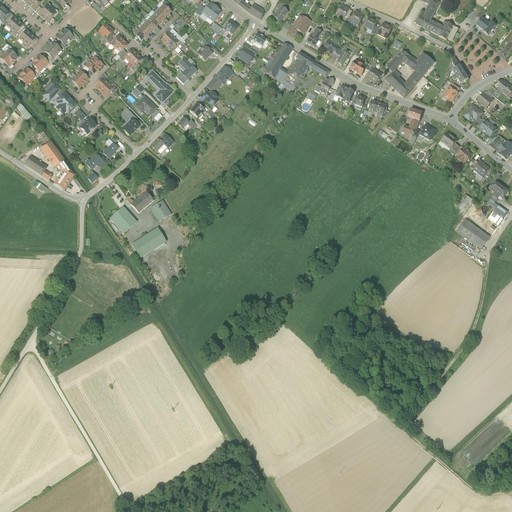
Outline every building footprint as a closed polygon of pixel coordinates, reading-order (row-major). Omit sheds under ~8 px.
[(34,11),(38,7),(44,1),(42,0),(27,0),(25,3),(28,6),(27,6),(30,8),(34,11)] [(54,0),(65,10),(67,7),(66,5),(68,3),(66,1),(66,0),(54,0)] [(97,3),(103,8),(103,9),(108,4),(104,0),(95,0),(96,1),(97,3)] [(230,0),(242,9),(245,12),(260,21),(264,12),(253,5),(251,9),(241,2),(242,0),(252,0),(255,1),(255,0),(230,0)] [(440,3),(433,0),(431,0),(429,6),(423,18),(421,17),(416,26),(438,37),(447,42),(448,39),(453,42),(459,30),(454,28),(454,27),(444,22),(442,26),(431,21),(440,3)] [(288,13),(282,8),(285,5),(282,2),(276,9),(279,11),(274,16),(272,14),(269,17),(271,20),(273,18),(279,23),(288,13)] [(95,6),(93,4),(91,6),(98,13),(100,11),(95,6)] [(44,20),(48,24),(52,19),(58,13),(48,5),(43,11),(39,16),(41,18),(43,20),(44,20)] [(208,19),(216,9),(213,7),(212,7),(211,6),(209,5),(202,14),(208,19)] [(159,10),(167,18),(168,19),(170,17),(169,16),(171,13),(167,10),(164,6),(159,10)] [(349,11),(342,7),(337,16),(344,20),(345,18),(349,12),(349,11)] [(208,19),(213,23),(220,14),(219,12),(217,11),(218,10),(216,9),(208,19)] [(5,10),(0,15),(0,20),(2,22),(4,20),(9,14),(8,13),(5,10)] [(155,15),(164,23),(166,21),(165,20),(167,18),(159,10),(155,15)] [(486,14),(482,11),(477,18),(481,21),(486,14)] [(6,22),(12,15),(9,12),(8,13),(9,14),(4,20),(6,22)] [(364,17),(356,13),(352,19),(353,19),(348,27),(353,29),(354,29),(356,25),(359,27),(364,17)] [(15,18),(12,15),(6,22),(8,24),(14,18),(15,19),(15,18)] [(151,19),(158,26),(161,24),(162,25),(164,23),(155,15),(151,19)] [(300,17),(294,29),(292,28),(287,35),(292,39),(294,36),(292,34),(294,30),(304,35),(310,23),(300,17)] [(15,19),(14,18),(8,24),(6,26),(11,30),(18,22),(15,19)] [(147,23),(155,32),(157,29),(156,28),(158,26),(151,19),(147,23)] [(376,28),(378,23),(370,19),(365,28),(373,32),(376,28)] [(230,21),(220,34),(224,37),(224,38),(228,41),(239,28),(230,21)] [(490,27),(482,21),(477,27),(485,33),(484,34),(489,38),(496,28),(491,25),(490,27)] [(22,25),(18,22),(11,30),(15,35),(18,32),(23,26),(22,25)] [(143,27),(150,35),(152,33),(153,34),(155,32),(147,23),(143,27)] [(282,28),(288,31),(291,26),(286,23),(282,28)] [(26,27),(23,25),(22,25),(23,26),(18,32),(20,34),(25,29),(26,27)] [(113,32),(106,25),(99,33),(106,40),(112,34),(113,32)] [(392,29),(384,25),(382,29),(378,35),(379,35),(378,37),(377,37),(377,39),(385,43),(387,39),(387,40),(392,30),(392,29)] [(138,32),(147,40),(149,38),(148,37),(150,35),(143,27),(138,32)] [(163,34),(166,36),(169,34),(172,31),(169,28),(163,34)] [(28,31),(25,29),(20,34),(19,35),(21,37),(26,31),(27,32),(28,31)] [(62,44),(65,46),(73,38),(71,35),(65,30),(63,33),(62,32),(59,35),(60,36),(57,38),(62,44)] [(306,43),(314,48),(319,41),(322,44),(325,35),(316,30),(314,33),(315,33),(312,37),(311,36),(306,43)] [(24,44),(31,35),(27,32),(26,31),(21,37),(19,40),(24,44)] [(179,41),(182,44),(183,42),(172,31),(169,34),(173,38),(178,43),(179,41)] [(138,32),(134,36),(138,39),(142,43),(144,41),(145,42),(147,40),(138,32)] [(73,33),(71,35),(73,38),(77,42),(79,39),(73,33)] [(111,39),(114,36),(112,34),(106,40),(105,40),(106,41),(103,45),(104,46),(107,43),(111,39)] [(166,46),(173,38),(169,34),(166,36),(161,41),(166,46)] [(252,49),(258,53),(261,47),(262,47),(266,40),(257,34),(252,41),(255,43),(252,49)] [(35,39),(31,35),(24,44),(28,48),(30,45),(36,40),(35,39)] [(114,41),(111,45),(115,49),(123,42),(118,37),(114,41)] [(35,38),(35,39),(36,40),(30,45),(33,47),(39,41),(35,38)] [(175,46),(178,43),(173,38),(166,46),(170,51),(175,46)] [(201,43),(206,47),(208,44),(202,38),(198,42),(200,44),(201,43)] [(53,43),(59,49),(61,47),(60,46),(55,41),(52,44),(53,43)] [(123,42),(115,49),(120,54),(123,51),(127,46),(123,42)] [(338,56),(341,52),(330,45),(331,44),(327,42),(322,50),(325,51),(323,54),(326,56),(327,55),(328,56),(328,57),(330,58),(333,53),(338,56)] [(49,48),(57,56),(61,51),(59,49),(53,43),(52,44),(49,48)] [(255,57),(258,53),(252,49),(244,44),(242,48),(244,49),(254,56),(255,57)] [(274,80),(293,92),(298,85),(286,75),(280,71),(293,50),(284,45),(265,74),(274,80)] [(341,52),(338,56),(341,58),(344,53),(348,47),(345,45),(341,52)] [(205,47),(198,55),(205,61),(212,54),(205,47)] [(49,57),(53,60),(57,56),(49,48),(45,52),(49,57)] [(253,57),(254,56),(244,49),(242,53),(240,52),(238,54),(240,55),(238,58),(242,61),(248,64),(249,63),(252,62),(253,60),(253,57)] [(5,55),(13,63),(16,61),(18,59),(13,54),(9,50),(5,55)] [(120,54),(117,56),(120,59),(126,53),(123,51),(120,54)] [(128,55),(125,58),(126,60),(130,63),(137,56),(132,51),(128,55)] [(403,63),(411,69),(417,62),(403,52),(397,58),(403,63)] [(126,53),(120,59),(119,59),(123,63),(126,60),(125,58),(128,55),(126,53)] [(344,53),(341,58),(337,63),(343,66),(349,56),(344,53)] [(415,72),(422,78),(435,63),(423,54),(417,62),(411,69),(415,72)] [(0,59),(4,63),(9,67),(11,65),(11,66),(13,63),(5,55),(0,59)] [(299,55),(296,60),(297,61),(309,68),(320,75),(324,77),(326,79),(329,74),(324,70),(299,55)] [(35,60),(44,69),(48,64),(45,61),(40,56),(38,58),(35,60)] [(137,56),(130,63),(133,67),(134,68),(138,65),(142,60),(137,56)] [(99,62),(95,58),(90,63),(98,70),(102,66),(99,62)] [(387,68),(393,73),(395,71),(403,63),(397,58),(387,68)] [(452,71),(460,67),(454,58),(450,67),(452,71)] [(182,75),(187,80),(194,73),(195,74),(197,72),(194,68),(191,66),(187,62),(184,59),(179,64),(186,70),(182,75)] [(36,70),(39,73),(40,73),(44,69),(35,60),(33,63),(31,65),(36,70)] [(191,66),(194,68),(196,66),(190,60),(187,62),(191,66)] [(248,64),(242,61),(240,64),(247,70),(249,68),(248,64)] [(297,61),(286,75),(298,85),(308,72),(307,71),(309,68),(297,61)] [(363,67),(355,62),(350,70),(362,77),(367,69),(366,69),(369,65),(366,63),(363,67)] [(98,70),(90,63),(86,68),(89,71),(93,75),(98,70)] [(371,73),(374,70),(377,65),(375,63),(372,67),(369,72),(371,73)] [(140,67),(138,65),(134,68),(133,67),(130,70),(134,73),(140,67)] [(81,72),(84,76),(87,74),(83,69),(81,67),(78,70),(81,72)] [(222,85),(223,86),(233,75),(224,67),(214,78),(222,85)] [(458,81),(461,86),(469,81),(460,67),(452,71),(456,77),(452,79),(455,83),(458,81)] [(25,71),(22,74),(31,82),(35,78),(35,77),(32,74),(27,69),(25,72),(25,71)] [(381,75),(374,70),(371,73),(368,79),(376,84),(381,75)] [(385,81),(404,99),(412,91),(405,84),(399,79),(401,77),(395,71),(393,73),(385,81)] [(84,76),(81,72),(76,77),(84,85),(88,80),(84,76)] [(405,84),(412,91),(422,78),(415,72),(405,84)] [(152,73),(147,78),(149,80),(159,90),(164,85),(152,73)] [(31,82),(22,74),(20,76),(21,76),(18,78),(23,83),(26,86),(27,86),(31,82)] [(103,80),(104,80),(107,77),(104,74),(98,80),(101,83),(103,80)] [(183,86),(188,81),(187,80),(182,75),(181,74),(176,79),(183,86)] [(84,85),(76,77),(71,81),(71,82),(75,85),(79,89),(84,85)] [(147,78),(139,86),(140,86),(144,91),(146,88),(144,86),(149,80),(147,78)] [(222,85),(214,78),(206,88),(210,92),(214,95),(222,85)] [(66,82),(73,88),(75,85),(71,82),(71,81),(69,79),(66,82)] [(325,80),(322,85),(321,88),(317,86),(314,92),(320,95),(320,94),(325,97),(326,96),(329,97),(331,91),(329,90),(331,86),(333,87),(335,82),(329,79),(327,82),(325,80)] [(100,93),(108,85),(104,80),(103,80),(101,83),(96,88),(100,93)] [(60,90),(52,82),(45,88),(48,91),(43,96),(49,102),(56,95),(60,98),(57,101),(61,105),(57,109),(63,115),(66,111),(69,114),(77,106),(64,94),(60,91),(60,90)] [(498,90),(498,91),(508,98),(511,93),(511,88),(504,83),(502,82),(497,84),(501,87),(498,90)] [(494,85),(492,88),(497,93),(498,91),(498,90),(501,87),(497,84),(494,85)] [(110,92),(113,89),(108,85),(100,93),(105,97),(110,92)] [(166,86),(164,85),(159,90),(161,91),(155,97),(162,104),(163,103),(174,93),(167,85),(166,86)] [(140,102),(143,99),(142,99),(144,97),(141,95),(145,91),(144,91),(140,86),(132,95),(137,99),(140,102)] [(336,93),(332,101),(337,103),(339,98),(343,100),(344,98),(345,98),(349,90),(341,87),(341,88),(338,87),(336,93)] [(492,88),(488,93),(493,97),(497,93),(492,88)] [(443,97),(451,103),(457,94),(450,89),(443,97)] [(354,93),(349,90),(345,98),(343,104),(345,105),(344,107),(348,108),(349,105),(353,96),(354,93)] [(217,104),(216,101),(215,100),(208,94),(207,93),(207,94),(205,92),(204,93),(206,95),(203,98),(202,99),(205,101),(206,103),(207,104),(208,104),(212,107),(214,107),(217,104)] [(215,100),(217,98),(214,95),(210,92),(208,94),(215,100)] [(316,96),(311,93),(308,99),(313,102),(316,96)] [(483,94),(477,102),(487,110),(493,102),(491,100),(486,96),(483,94)] [(365,100),(359,97),(357,102),(355,107),(358,108),(357,110),(361,112),(362,110),(363,108),(362,108),(365,100)] [(145,110),(154,119),(158,114),(155,112),(157,110),(144,98),(143,99),(140,102),(135,107),(141,113),(145,110)] [(374,112),(377,103),(372,102),(368,113),(371,114),(373,115),(373,116),(378,117),(379,114),(374,112)] [(387,107),(377,103),(374,112),(379,114),(382,115),(383,116),(385,111),(387,107)] [(16,108),(28,121),(32,117),(21,104),(16,108)] [(205,113),(196,104),(189,112),(198,120),(205,113)] [(478,120),(483,115),(472,106),(464,117),(470,122),(474,117),(478,120)] [(129,120),(131,122),(133,120),(139,126),(139,127),(140,127),(142,125),(126,110),(122,114),(129,120)] [(409,128),(415,131),(417,128),(419,123),(420,123),(423,114),(411,110),(408,118),(411,120),(409,128)] [(215,115),(210,111),(206,115),(211,119),(215,115)] [(368,113),(365,111),(362,119),(365,121),(367,117),(370,118),(371,114),(368,113)] [(86,123),(81,128),(81,129),(87,135),(90,133),(93,129),(96,126),(93,123),(94,122),(90,119),(86,123)] [(190,128),(193,131),(196,127),(194,125),(191,122),(189,124),(183,119),(177,125),(183,130),(185,133),(190,128)] [(129,125),(123,131),(130,137),(134,133),(133,133),(139,127),(139,126),(133,120),(131,122),(129,120),(127,123),(128,124),(129,125)] [(81,128),(86,123),(83,121),(82,122),(77,127),(80,130),(81,129),(81,128)] [(480,130),(490,138),(496,130),(492,127),(495,124),(491,121),(488,124),(486,122),(480,130)] [(432,129),(431,129),(426,126),(420,136),(425,139),(425,137),(431,140),(436,131),(432,129)] [(415,131),(409,128),(405,127),(402,133),(412,137),(415,131)] [(381,130),(378,134),(386,139),(388,135),(381,130)] [(458,142),(447,134),(439,145),(449,153),(451,150),(455,145),(458,142)] [(174,144),(164,135),(159,141),(158,140),(151,147),(157,153),(158,152),(160,154),(161,154),(167,148),(168,150),(174,144)] [(498,154),(507,143),(499,136),(488,146),(498,154)] [(103,154),(109,160),(112,157),(112,156),(118,149),(114,145),(113,144),(112,144),(109,141),(106,144),(109,147),(110,148),(103,154)] [(48,159),(57,152),(50,142),(40,149),(48,159)] [(511,155),(511,145),(508,142),(507,143),(498,154),(507,161),(511,156),(511,157),(511,155)] [(454,156),(456,154),(460,149),(455,145),(451,150),(449,153),(454,156)] [(464,150),(465,150),(462,147),(460,149),(456,154),(458,156),(461,153),(464,150)] [(467,161),(469,161),(470,159),(470,158),(471,156),(468,153),(466,152),(467,152),(464,150),(461,153),(458,156),(457,157),(458,157),(457,159),(461,162),(462,161),(465,163),(467,161)] [(64,162),(64,161),(57,152),(48,159),(55,168),(57,166),(64,162)] [(91,171),(97,165),(101,169),(105,164),(96,156),(90,162),(87,160),(84,163),(91,171)] [(47,168),(30,157),(25,166),(49,181),(52,177),(45,172),(47,168)] [(73,175),(64,162),(57,166),(62,173),(54,185),(63,191),(73,175)] [(474,171),(479,165),(476,162),(470,168),(474,171)] [(478,175),(483,178),(490,170),(486,167),(486,168),(480,163),(479,165),(474,171),(478,175)] [(493,179),(497,182),(501,176),(497,173),(493,179)] [(94,175),(88,179),(92,184),(98,179),(94,175)] [(81,187),(76,180),(74,182),(80,191),(82,189),(81,187)] [(508,192),(496,183),(490,191),(495,194),(492,198),(497,201),(500,196),(503,199),(508,192)] [(47,189),(41,185),(38,189),(45,194),(47,189)] [(154,201),(146,193),(131,206),(139,214),(154,201)] [(458,209),(465,214),(474,202),(467,197),(458,209)] [(497,201),(492,198),(488,204),(492,207),(497,201)] [(171,215),(162,202),(151,209),(159,222),(171,215)] [(507,213),(498,206),(488,219),(498,227),(503,220),(507,213)] [(124,235),(137,223),(123,208),(110,220),(124,235)] [(457,233),(481,250),(490,238),(466,221),(457,233)] [(166,243),(158,230),(132,246),(140,259),(166,243)]
